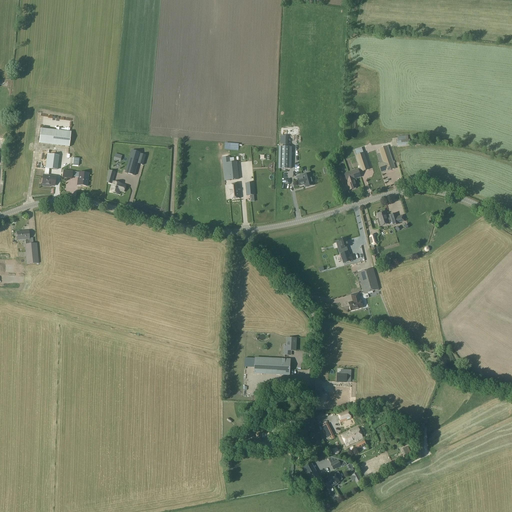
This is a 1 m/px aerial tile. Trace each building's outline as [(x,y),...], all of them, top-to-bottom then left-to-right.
[(41,128),(39,143),(66,147),(68,132),(41,128)] [(386,171),(386,172),(395,169),(387,146),(379,149),(383,162),(379,164),(381,172),(386,171)] [(290,169),(291,149),(291,148),(284,147),(279,147),(279,169),(290,169)] [(364,153),(356,156),(361,168),(344,174),(345,178),(349,177),(351,180),(354,179),(360,177),(359,172),(362,171),(362,172),(369,169),(364,153)] [(56,170),(58,156),(47,154),(45,168),(56,170)] [(222,158),(224,181),(238,180),(237,171),(236,171),(236,163),(230,163),(230,157),(222,158)] [(125,173),(135,175),(139,161),(129,158),(125,173)] [(120,191),(124,192),(125,186),(122,185),(122,184),(113,182),(112,182),(116,171),(110,170),(107,178),(108,179),(107,182),(113,183),(110,192),(119,194),(120,191)] [(72,172),(63,171),(62,178),(71,179),(72,172)] [(88,174),(79,173),(77,186),(78,186),(79,187),(80,187),(81,186),(87,187),(88,174)] [(306,188),(306,187),(313,185),(313,183),(314,182),(313,178),(312,178),(310,173),(304,174),(300,175),(300,177),(297,178),(299,186),(303,185),(305,186),(306,188)] [(54,186),(55,177),(43,175),(42,184),(54,186)] [(340,186),(344,185),(341,177),(335,179),(337,185),(339,184),(340,186)] [(357,188),(354,179),(351,180),(349,177),(345,178),(347,182),(350,190),(357,188)] [(246,196),(255,195),(254,183),(245,184),(246,196)] [(229,199),(240,198),(239,185),(228,186),(229,199)] [(390,216),(386,217),(385,212),(377,214),(379,219),(377,219),(380,227),(392,223),(393,226),(399,224),(399,223),(404,222),(403,216),(397,217),(396,214),(389,216),(390,216)] [(24,244),(26,265),(39,263),(37,243),(33,244),(33,238),(29,238),(28,231),(16,232),(17,240),(25,240),(25,244),(24,244)] [(378,243),(375,235),(373,234),(370,235),(369,237),(367,238),(369,244),(371,244),(371,245),(373,246),(377,245),(378,243)] [(339,242),(336,242),(339,254),(341,253),(342,254),(341,254),(343,264),(353,261),(351,255),(349,256),(348,252),(347,253),(347,251),(348,251),(347,248),(348,247),(346,239),(339,241),(339,242)] [(371,255),(374,267),(380,266),(379,260),(377,260),(376,254),(371,255)] [(373,269),(358,273),(364,294),(379,290),(373,269)] [(360,300),(358,293),(352,295),(354,301),(348,303),(351,311),(362,308),(360,300)] [(284,355),(290,355),(291,351),(295,351),(296,339),(287,338),(287,349),(284,348),(284,355)] [(255,359),(254,374),(289,375),(290,360),(255,359)] [(338,372),(338,380),(351,380),(351,368),(341,368),(341,372),(338,372)] [(289,380),(288,389),(299,389),(299,388),(300,381),(289,380)] [(337,413),(341,423),(352,419),(348,409),(337,413)] [(334,436),(328,424),(322,427),(327,439),(334,436)] [(358,427),(341,436),(347,447),(363,438),(358,427)] [(367,446),(364,441),(355,445),(358,450),(367,446)] [(259,461),(246,463),(247,470),(260,468),(259,461)] [(331,465),(334,470),(341,466),(338,461),(331,465)] [(308,474),(312,482),(320,478),(315,470),(308,474)] [(323,480),(328,489),(330,488),(330,489),(338,485),(337,483),(339,482),(334,474),(323,480)]
